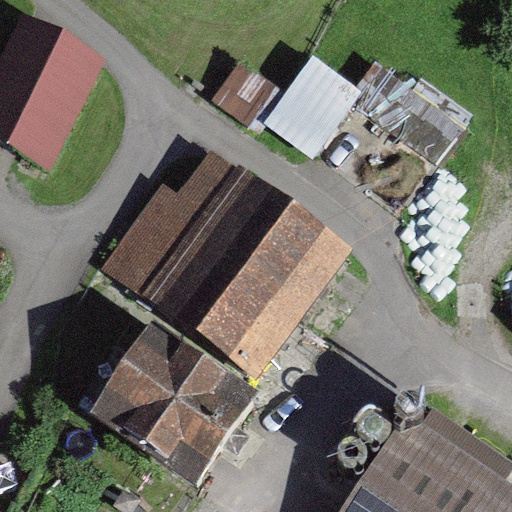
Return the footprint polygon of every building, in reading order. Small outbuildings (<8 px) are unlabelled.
[(0,43),(0,147),(43,169),(97,62),(12,20),(0,43)] [(215,104),(315,171),(378,79),(326,44),(290,95),(243,63),(215,104)] [(250,397),(354,262),(216,157),(182,201),(156,182),(87,272),(250,397)] [(191,492),(250,401),(143,332),(84,422),(191,492)] [(511,511),(511,494),(421,431),(364,511),(511,511)]
